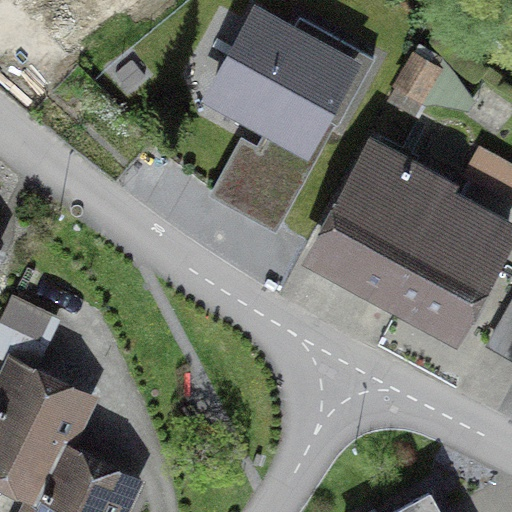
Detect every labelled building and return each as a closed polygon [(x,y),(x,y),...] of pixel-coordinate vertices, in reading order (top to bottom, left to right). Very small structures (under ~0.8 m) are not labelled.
[(15,0),(62,57),(132,0),(15,0)] [(310,146),(355,54),(248,2),(203,95),(310,146)] [(446,189),(371,148),(314,254),(452,330),(507,228),(444,194),(446,189)] [(0,327),(37,345),(50,317),(9,297),(0,316),(0,327)] [(0,360),(10,366),(24,372),(37,345),(0,327),(0,360)] [(27,511),(82,400),(24,372),(10,366),(0,386),(0,472),(37,490),(26,511),(27,511)] [(83,401),(82,400),(27,511),(115,511),(129,485),(59,450),(83,401)] [(445,511),(432,486),(379,511),(445,511)]
